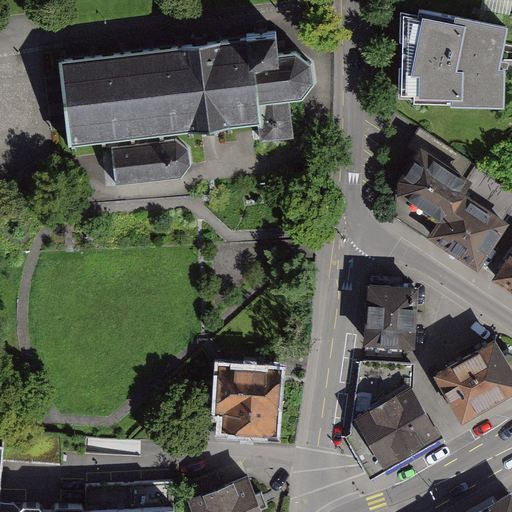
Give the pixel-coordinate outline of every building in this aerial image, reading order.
[(496,31),(403,12),(397,105),(504,108),(511,34),(496,31)] [(248,38),(250,57),(279,53),(277,31),(247,34),(248,38)] [(291,100),(302,98),(316,83),(313,63),(297,51),(279,53),(250,57),(248,38),(59,60),(69,145),(259,123),(260,140),(295,136),(291,100)] [(116,188),(182,180),(192,168),(190,151),(177,141),(112,148),(116,188)] [(473,178),(426,148),(384,211),(474,270),(504,224),(461,196),(473,178)] [(511,248),(491,279),(511,293),(511,248)] [(416,351),(420,293),(370,289),(366,348),(416,351)] [(511,398),(511,369),(499,347),(435,383),(460,428),(511,398)] [(357,373),(368,406),(395,397),(384,364),(357,373)] [(221,435),(275,438),(278,374),(217,371),(215,413),(223,413),(221,435)] [(439,439),(412,391),(356,423),(378,460),(384,471),(439,439)] [(88,511),(180,511),(180,485),(88,487),(89,503),(88,511)] [(191,511),(266,511),(256,485),(191,511)] [(511,511),(511,502),(506,493),(475,511),(511,511)] [(87,511),(87,503),(60,504),(27,505),(16,505),(15,511),(87,511)]
